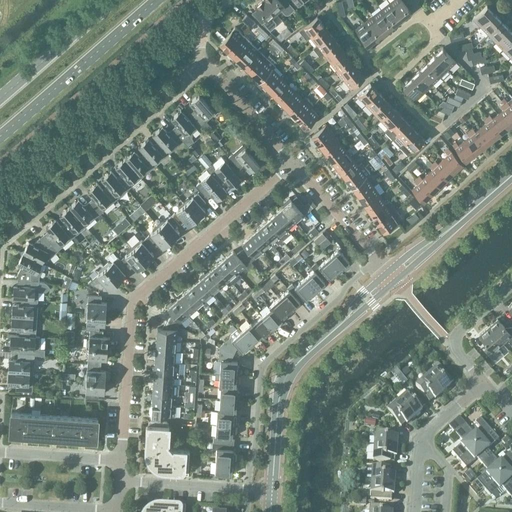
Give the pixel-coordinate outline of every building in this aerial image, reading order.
[(277,15),(264,0),(262,0),(255,7),(258,10),(253,14),(262,24),(263,24),(270,32),(276,27),(276,23),(272,19),(277,15)] [(264,0),(277,15),(282,10),(286,15),(289,15),(295,10),(288,2),(288,1),(287,0),(264,0)] [(290,0),(297,8),(304,2),(302,0),(290,0)] [(402,0),(392,0),(390,3),(402,18),(410,11),(402,0)] [(336,2),(339,16),(345,14),(342,1),(336,2)] [(390,3),(381,9),(393,24),(402,18),(390,3)] [(473,18),(480,27),(494,13),(486,5),(473,18)] [(381,9),(373,16),(384,31),(393,24),(381,9)] [(306,11),(302,14),(307,20),(311,16),(307,12),(307,13),(306,11)] [(480,27),(488,34),(502,21),(494,13),(480,27)] [(242,19),(250,28),(255,22),(246,14),(242,19)] [(373,16),(364,22),(376,38),(384,31),(373,16)] [(306,40),(310,37),(324,25),(317,17),(299,31),(306,40)] [(488,34),(495,42),(509,29),(502,21),(488,34)] [(376,38),(364,22),(355,30),(367,45),(376,38)] [(256,29),(252,33),(257,37),(260,33),(263,30),(259,25),(256,29)] [(310,37),(317,45),(331,34),(324,25),(310,37)] [(223,36),(219,40),(221,42),(220,44),(228,52),(240,39),(244,35),(235,27),(232,31),(225,38),(223,36)] [(495,42),(503,50),(511,41),(511,31),(509,29),(495,42)] [(463,32),(449,36),(451,42),(464,38),(463,32)] [(319,57),(323,54),(338,43),(331,34),(317,45),(312,48),(319,57)] [(228,52),(236,59),(248,46),(240,39),(228,52)] [(473,47),(471,41),(458,45),(459,51),(465,49),(472,47),(473,47)] [(511,41),(503,50),(510,58),(511,56),(511,41)] [(236,59),(244,66),(259,50),(251,43),(248,46),(236,59)] [(323,54),(330,62),(344,51),(338,43),(323,54)] [(443,48),(435,56),(448,69),(456,61),(443,48)] [(244,66),(252,74),(267,58),(259,50),(244,66)] [(330,62),(337,71),(351,60),(344,51),(330,62)] [(468,60),(471,59),(482,56),(480,51),(473,52),(466,54),(468,60)] [(471,59),(473,65),(486,61),(485,55),(482,56),(471,59)] [(427,63),(440,77),(443,80),(451,72),(448,69),(435,56),(427,63)] [(302,57),(296,62),(300,66),(303,64),(306,68),(310,65),(305,60),(302,57)] [(260,81),(272,68),(275,66),(267,58),(252,74),(260,81)] [(337,71),(343,79),(358,68),(351,60),(337,71)] [(427,63),(419,71),(432,84),(440,77),(427,63)] [(481,74),(495,70),(494,65),(480,68),(481,74)] [(260,81),(267,89),(280,77),(272,68),(260,81)] [(358,68),(343,79),(351,88),(365,77),(358,68)] [(419,71),(411,78),(425,92),(432,84),(419,71)] [(489,77),(490,83),(504,80),(502,74),(489,77)] [(267,89),(275,97),(288,84),(280,77),(267,89)] [(425,92),(411,78),(403,86),(416,100),(425,92)] [(462,78),(460,82),(459,84),(472,89),(475,83),(462,78)] [(369,83),(356,94),(358,96),(370,84),(369,83)] [(275,97),(282,105),(295,92),(288,84),(275,97)] [(358,97),(366,105),(379,92),(371,84),(370,84),(358,96),(358,97)] [(458,88),(456,93),(455,94),(468,99),(471,93),(458,88)] [(282,105),(290,112),(303,100),(295,92),(282,105)] [(366,105),(373,112),(386,100),(379,92),(366,105)] [(199,94),(189,103),(197,111),(192,115),(201,126),(207,132),(211,128),(206,122),(210,118),(207,116),(214,110),(209,104),(208,105),(199,94)] [(449,96),(447,100),(446,102),(459,107),(462,101),(449,96)] [(297,120),(310,108),(313,105),(306,97),(303,100),(290,112),(297,120)] [(373,112),(381,120),(394,108),(386,100),(373,112)] [(437,110),(450,115),(452,109),(439,104),(437,110)] [(503,110),(498,115),(508,128),(511,124),(511,114),(504,104),(501,106),(503,110)] [(310,108),(297,120),(305,128),(318,116),(310,108)] [(381,120),(388,128),(401,116),(394,108),(381,120)] [(174,131),(183,142),(188,147),(193,142),(189,137),(197,129),(181,110),(171,119),(178,127),(174,131)] [(428,118),(441,123),(443,117),(430,112),(428,118)] [(464,115),(459,119),(462,124),(468,119),(464,115)] [(490,115),(487,118),(500,134),(508,128),(498,115),(492,119),(490,115)] [(384,132),(392,140),(409,123),(401,116),(388,128),(384,132)] [(486,124),(481,128),(491,141),(500,134),(487,118),(483,120),(486,124)] [(392,140),(399,148),(416,131),(409,123),(392,140)] [(312,136),(319,145),(333,134),(326,125),(312,136)] [(152,135),(160,143),(169,154),(183,142),(174,131),(170,135),(162,126),(152,135)] [(473,129),(470,131),(483,148),(491,141),(481,128),(475,132),(473,129)] [(216,129),(210,134),(216,141),(222,136),(216,129)] [(450,129),(443,134),(447,139),(453,134),(450,129)] [(416,131),(399,148),(407,156),(424,139),(416,131)] [(469,137),(464,141),(474,154),(483,148),(470,131),(466,133),(469,137)] [(319,145),(325,153),(340,142),(333,134),(319,145)] [(221,137),(217,141),(221,146),(225,142),(221,137)] [(138,147),(146,156),(155,166),(169,154),(160,143),(156,147),(148,139),(138,147)] [(195,141),(189,146),(197,155),(203,150),(195,141)] [(474,154),(464,141),(458,145),(456,142),(452,145),(465,161),(474,154)] [(325,153),(332,162),(346,151),(340,142),(325,153)] [(251,152),(246,147),(245,146),(244,146),(243,145),(228,157),(238,168),(242,164),(250,172),(259,164),(250,153),(251,152)] [(448,155),(443,159),(455,171),(463,163),(448,148),(445,151),(448,155)] [(134,151),(125,159),(141,178),(155,166),(146,156),(142,159),(134,151)] [(332,162),(339,170),(353,159),(346,151),(332,162)] [(204,153),(198,158),(202,163),(208,158),(204,153)] [(211,164),(206,168),(210,173),(219,184),(219,183),(224,179),(231,188),(241,180),(224,161),(221,157),(212,165),(211,164)] [(123,176),(118,180),(128,190),(141,178),(125,159),(115,167),(123,176)] [(353,159),(339,170),(345,179),(360,168),(358,165),(353,159)] [(435,161),(432,164),(447,179),(455,171),(443,159),(438,164),(435,161)] [(433,170),(428,174),(439,186),(447,179),(432,164),(429,166),(433,170)] [(352,187),(367,177),(370,174),(363,165),(345,179),(352,187)] [(188,167),(184,171),(187,175),(192,171),(188,167)] [(109,188),(104,192),(113,202),(128,190),(118,180),(111,171),(101,179),(109,188)] [(219,184),(210,173),(196,185),(205,196),(210,192),(217,200),(227,192),(219,183),(219,184)] [(419,176),(417,179),(431,194),(439,186),(428,174),(423,179),(419,176)] [(352,187),(358,196),(373,186),(367,177),(352,187)] [(431,194),(417,179),(414,181),(417,185),(412,190),(423,202),(431,194)] [(95,200),(90,204),(99,215),(113,202),(104,192),(97,183),(87,192),(95,200)] [(358,196),(365,205),(379,195),(373,186),(358,196)] [(187,198),(183,202),(197,218),(199,220),(204,216),(202,214),(205,211),(201,207),(206,203),(197,193),(191,198),(187,198)] [(365,205),(371,214),(386,204),(379,195),(365,205)] [(408,200),(416,209),(421,204),(413,196),(408,200)] [(78,199),(69,208),(85,227),(99,215),(90,204),(86,208),(78,199)] [(294,203),(298,208),(304,204),(303,204),(299,199),(294,203)] [(291,200),(283,207),(296,222),(300,219),(304,222),(308,219),(291,200)] [(311,200),(305,205),(310,210),(315,205),(311,200)] [(371,214),(377,223),(395,210),(389,201),(386,204),(371,214)] [(178,210),(172,215),(180,225),(185,221),(188,225),(197,218),(183,202),(178,206),(178,210)] [(283,207),(275,214),(288,230),(296,222),(283,207)] [(67,224),(63,228),(72,239),(74,236),(85,227),(69,208),(60,216),(67,224)] [(395,210),(377,223),(384,232),(402,220),(395,210)] [(275,214),(267,222),(280,237),(283,240),(291,233),(288,230),(275,214)] [(162,220),(157,224),(171,241),(179,233),(176,229),(180,225),(172,215),(165,221),(162,220)] [(53,237),(48,240),(57,251),(72,239),(63,228),(55,220),(46,228),(53,237)] [(267,222),(258,229),(272,244),(275,248),(283,240),(280,237),(267,222)] [(152,232),(146,237),(155,248),(159,244),(163,248),(171,241),(157,224),(152,229),(152,232)] [(319,232),(314,227),(306,234),(311,239),(319,232)] [(258,229),(250,236),(263,251),(268,247),(271,251),(275,248),(272,244),(258,229)] [(322,233),(314,241),(317,245),(326,237),(322,233)] [(29,242),(23,253),(42,263),(45,257),(49,259),(57,251),(48,240),(44,235),(35,243),(34,244),(29,242)] [(245,247),(241,251),(251,262),(263,251),(250,236),(242,243),(245,247)] [(136,243),(131,247),(145,263),(154,256),(150,251),(155,248),(146,237),(140,243),(136,243)] [(295,246),(291,250),(294,253),(302,246),(299,243),(295,246)] [(127,254),(120,260),(126,267),(129,270),(133,266),(137,270),(145,263),(131,247),(127,251),(127,254)] [(304,249),(299,253),(302,257),(308,252),(304,249)] [(338,249),(328,258),(341,272),(347,267),(346,265),(349,262),(338,249)] [(233,251),(225,258),(237,272),(238,273),(239,272),(242,269),(245,273),(254,265),(251,262),(241,251),(236,254),(233,251)] [(18,273),(18,280),(39,281),(39,276),(42,271),(39,270),(42,263),(23,253),(17,264),(21,266),(18,273)] [(299,253),(289,262),(293,265),(302,257),(299,253)] [(108,262),(103,266),(117,282),(126,275),(122,271),(126,267),(120,260),(118,257),(111,262),(108,262)] [(225,258),(217,265),(230,280),(233,284),(237,281),(233,277),(238,273),(237,272),(225,258)] [(311,267),(314,270),(320,276),(324,273),(330,279),(333,276),(334,278),(341,272),(328,258),(319,266),(316,263),(311,267)] [(217,265),(208,272),(221,287),(230,280),(217,265)] [(117,282),(103,266),(99,270),(98,274),(88,283),(101,289),(105,285),(109,289),(117,282)] [(314,270),(304,279),(317,293),(323,287),(322,286),(325,283),(320,276),(314,270)] [(200,276),(199,278),(200,279),(213,294),(221,287),(208,272),(206,275),(204,273),(200,276)] [(200,279),(192,286),(205,301),(213,294),(200,279)] [(287,288),(289,290),(289,289),(296,297),(300,293),(306,300),(309,297),(310,299),(317,293),(304,279),(295,287),(292,284),(287,288)] [(13,299),(24,299),(38,300),(38,292),(45,293),(50,288),(46,283),(39,281),(18,280),(17,286),(13,286),(13,299)] [(72,280),(69,288),(76,290),(78,283),(72,280)] [(192,286),(184,294),(197,309),(205,301),(192,286)] [(289,289),(289,290),(279,298),(292,312),(298,307),(297,305),(300,302),(296,297),(289,289)] [(184,294),(176,301),(189,316),(197,309),(184,294)] [(85,306),(85,312),(106,314),(106,303),(101,302),(101,296),(88,295),(88,304),(85,306)] [(269,307),(270,308),(271,308),(281,319),(284,316),(285,318),(292,312),(279,298),(269,307)] [(12,304),(11,317),(37,319),(38,300),(24,299),(24,305),(12,304)] [(171,301),(165,306),(167,308),(171,312),(166,320),(177,326),(189,316),(176,301),(173,303),(171,301)] [(271,308),(270,308),(261,316),(274,330),(280,325),(279,323),(282,320),(281,319),(271,308)] [(86,330),(90,330),(99,330),(99,325),(105,325),(106,314),(85,312),(84,319),(86,321),(86,330)] [(261,316),(252,324),(261,336),(262,337),(266,334),(267,336),(274,330),(261,316)] [(22,330),(22,336),(36,336),(37,319),(11,317),(11,329),(22,330)] [(511,335),(498,319),(488,327),(502,343),(507,339),(511,345),(511,335)] [(157,329),(156,340),(176,341),(177,326),(166,320),(162,329),(157,329)] [(251,322),(241,331),(253,346),(260,340),(258,338),(261,336),(252,324),(251,322)] [(502,343),(488,327),(479,335),(488,346),(484,349),(495,362),(504,354),(497,347),(502,343)] [(215,331),(212,328),(202,338),(205,341),(215,331)] [(230,338),(219,347),(234,354),(236,349),(238,347),(242,352),(245,349),(247,351),(252,347),(253,346),(241,331),(238,328),(231,334),(230,338)] [(87,341),(86,347),(107,348),(108,337),(103,337),(103,331),(99,330),(90,330),(89,338),(87,341)] [(66,331),(65,345),(73,345),(74,331),(66,331)] [(21,354),(34,355),(44,356),(44,350),(39,349),(40,337),(36,336),(22,336),(10,335),(10,348),(21,348),(21,354)] [(156,340),(156,350),(176,352),(176,341),(156,340)] [(88,356),(87,364),(101,365),(101,359),(107,359),(107,348),(86,347),(86,353),(88,356)] [(221,361),(220,374),(239,375),(240,366),(237,366),(237,362),(231,361),(231,359),(234,354),(219,347),(218,361),(221,361)] [(156,350),(155,361),(175,363),(176,352),(156,350)] [(9,359),(8,372),(33,373),(34,355),(21,354),(20,360),(9,359)] [(155,361),(154,372),(174,373),(175,363),(155,361)] [(434,370),(427,376),(443,393),(450,387),(449,385),(453,382),(437,362),(432,367),(434,370)] [(84,374),(84,381),(105,382),(106,371),(100,371),(101,365),(87,364),(87,372),(84,374)] [(405,369),(401,373),(405,377),(409,373),(405,369)] [(33,373),(8,372),(7,384),(19,385),(18,391),(32,392),(33,373)] [(154,372),(153,383),(173,384),(174,378),(179,378),(179,374),(174,373),(154,372)] [(400,372),(396,376),(401,381),(404,377),(400,372)] [(215,373),(215,380),(219,380),(219,387),(221,387),(221,386),(236,387),(236,383),(238,384),(239,375),(220,374),(215,373)] [(443,393),(427,376),(415,386),(429,402),(434,399),(435,400),(443,393)] [(105,382),(84,381),(83,387),(86,389),(85,398),(98,399),(99,393),(104,393),(105,382)] [(153,383),(153,393),(173,395),(173,384),(153,383)] [(221,387),(220,399),(239,400),(240,392),(237,391),(238,387),(236,387),(221,386),(221,387)] [(411,390),(399,400),(414,418),(422,411),(421,410),(425,406),(411,390)] [(153,393),(152,404),(172,406),(173,395),(153,393)] [(30,397),(30,406),(34,406),(34,400),(41,400),(41,398),(30,397)] [(220,399),(219,411),(219,412),(234,412),(234,413),(236,413),(236,409),(239,409),(239,400),(220,399)] [(414,418),(399,400),(387,411),(401,427),(405,423),(407,425),(414,418)] [(172,406),(152,404),(151,415),(175,417),(176,406),(172,406)] [(217,411),(216,424),(235,425),(236,417),(234,416),(234,413),(234,412),(219,412),(219,411),(217,411)] [(98,419),(11,413),(10,435),(97,441),(98,419)] [(459,417),(454,422),(475,446),(492,432),(481,419),(475,424),(479,429),(473,434),(459,417)] [(364,426),(375,427),(376,421),(365,419),(364,426)] [(147,425),(146,449),(146,455),(150,463),(151,465),(159,470),(164,471),(188,472),(190,450),(172,449),(168,444),(169,427),(168,427),(168,423),(149,421),(148,425),(147,425)] [(452,453),(458,461),(475,446),(454,422),(448,426),(463,443),(452,453)] [(213,436),(213,442),(225,443),(226,438),(232,438),(232,434),(235,434),(235,425),(216,424),(216,436),(213,436)] [(375,430),(374,446),(397,447),(398,437),(396,437),(396,431),(375,430)] [(475,446),(487,460),(493,456),(487,449),(498,439),(492,432),(475,446)] [(505,445),(503,447),(505,451),(510,447),(511,445),(511,442),(510,441),(507,443),(505,445)] [(217,449),(216,461),(235,462),(236,454),(233,454),(233,449),(225,449),(225,443),(213,442),(213,443),(212,448),(217,449)] [(397,447),(374,446),(373,462),(394,463),(394,457),(396,457),(397,447)] [(477,459),(482,465),(487,460),(475,446),(458,461),(465,468),(477,459)] [(487,460),(500,475),(511,463),(511,455),(510,452),(498,462),(493,456),(487,460)] [(193,471),(198,472),(199,470),(201,470),(202,460),(199,460),(193,460),(193,471)] [(477,481),(483,489),(500,475),(487,460),(482,465),(488,471),(477,481)] [(235,462),(216,461),(215,474),(232,475),(232,471),(234,471),(235,462)] [(511,463),(500,475),(511,488),(511,478),(511,477),(511,463)] [(372,467),(371,483),(394,485),(395,475),(393,475),(394,469),(372,467)] [(464,475),(461,477),(464,481),(467,478),(473,473),(469,470),(464,475)] [(467,478),(470,482),(476,477),(473,473),(467,478)] [(511,488),(500,475),(483,489),(490,497),(492,496),(495,500),(499,496),(495,492),(501,487),(505,491),(509,496),(511,499),(511,488)] [(394,485),(371,483),(370,499),(391,501),(392,495),(394,495),(394,485)]
